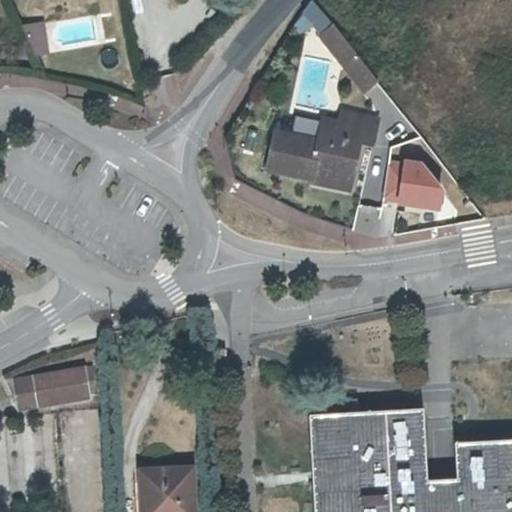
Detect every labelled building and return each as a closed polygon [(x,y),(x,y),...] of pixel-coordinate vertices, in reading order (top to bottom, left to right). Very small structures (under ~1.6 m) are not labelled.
[(314,1),(300,10),(312,30),(326,22),(314,1)] [(23,21),(29,54),(48,51),(43,18),(23,21)] [(351,75),(363,65),(364,65),(338,32),(334,36),(327,27),(318,33),(351,75)] [(381,88),(363,65),(351,75),(369,98),(381,88)] [(314,168),(351,175),(359,137),(374,140),(378,114),(344,108),(341,119),(322,115),(317,138),(277,131),(269,168),(312,178),(314,168)] [(425,160),(390,155),(383,199),(441,210),(443,191),(425,160)] [(314,168),(312,178),(349,185),(351,175),(314,168)] [(511,299),(477,301),(479,355),(511,353),(511,299)] [(82,368),(14,382),(19,409),(87,395),(82,368)] [(424,406),(309,411),(314,511),(511,511),(511,437),(454,441),(455,476),(428,477),(424,406)] [(192,511),(191,468),(141,470),(143,511),(192,511)]
